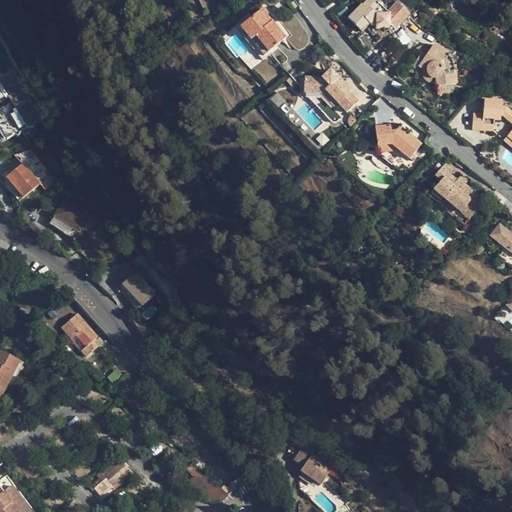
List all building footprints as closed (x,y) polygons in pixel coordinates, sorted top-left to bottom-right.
[(362,1),(347,17),(363,33),(370,24),(372,25),(375,25),(375,27),(391,27),(391,24),(396,29),(410,13),(397,1),(387,12),(377,12),(375,10),(380,4),(374,0),(365,0),(363,3),(362,1)] [(264,8),(259,12),(270,24),(273,22),(275,20),(264,8)] [(270,24),(259,12),(240,28),(264,57),(286,38),(273,22),(270,24)] [(436,88),(451,86),(457,86),(456,74),(453,74),(453,69),(451,63),(449,60),(446,57),(447,55),(433,46),(418,67),(421,69),(421,74),(423,78),(425,82),(428,84),(432,86),(436,86),(436,88)] [(305,94),(321,94),(325,91),(337,104),(347,113),(358,103),(349,93),(351,91),(339,78),(338,79),(330,70),(322,78),(305,78),(305,94)] [(295,91),(300,87),(291,76),(285,80),(295,91)] [(0,129),(6,139),(15,133),(20,136),(22,130),(27,127),(0,81),(0,129)] [(333,107),(337,104),(325,91),(321,94),(333,107)] [(499,122),(499,117),(500,109),(500,103),(483,102),(482,116),(472,115),(471,130),(492,132),(493,122),(499,122)] [(511,115),(505,110),(500,109),(499,117),(503,118),(511,125),(511,115)] [(423,148),(406,133),(402,136),(399,133),(394,134),(393,128),(376,130),(378,147),(392,145),(399,152),(387,153),(389,158),(403,171),(423,148)] [(379,154),(387,153),(399,152),(392,145),(378,147),(379,154)] [(52,175),(30,148),(17,155),(24,164),(42,184),(52,175)] [(401,174),(403,171),(389,158),(387,153),(379,154),(379,155),(401,174)] [(24,199),(42,184),(24,164),(8,177),(16,184),(17,183),(24,191),(20,194),(24,199)] [(480,198),(464,185),(460,189),(454,185),(457,182),(449,176),(452,172),(445,165),(434,178),(437,181),(439,183),(427,197),(463,227),(478,209),(474,206),(480,198)] [(435,184),(437,181),(434,178),(425,171),(420,178),(428,185),(431,181),(435,184)] [(6,179),(13,186),(16,184),(8,177),(6,179)] [(461,178),(457,182),(454,185),(460,189),(464,185),(466,183),(461,178)] [(13,186),(20,194),(24,191),(17,183),(16,184),(13,186)] [(93,215),(68,198),(56,215),(81,233),(93,215)] [(81,233),(56,215),(51,224),(76,241),(81,233)] [(511,232),(501,224),(492,236),(503,245),(501,248),(503,250),(498,256),(511,267),(511,232)] [(155,291),(129,260),(117,270),(123,277),(120,280),(140,304),(155,291)] [(123,285),(119,288),(136,309),(140,305),(123,285)] [(77,313),(61,327),(71,339),(75,335),(85,347),(84,348),(88,353),(100,344),(95,338),(97,337),(77,313)] [(0,351),(0,396),(11,376),(14,378),(23,364),(0,351)] [(303,473),(311,479),(316,459),(311,457),(313,453),(303,447),(292,462),(302,469),(301,472),(303,473)] [(295,456),(297,452),(292,448),(289,453),(295,456)] [(332,466),(317,456),(316,459),(330,469),(332,466)] [(311,479),(321,485),(331,470),(330,469),(316,459),(311,479)] [(208,476),(192,461),(185,469),(193,476),(195,477),(206,487),(200,493),(210,502),(221,501),(228,495),(208,476)] [(103,477),(106,480),(112,487),(114,489),(131,474),(121,462),(103,477)] [(300,489),(306,494),(308,489),(311,479),(303,473),(299,478),(300,489)] [(189,483),(200,493),(206,487),(195,477),(193,476),(192,478),(190,480),(191,481),(189,483)] [(311,500),(321,485),(311,479),(308,489),(306,494),(311,500)] [(100,497),(112,487),(106,480),(94,489),(100,497)] [(27,511),(18,499),(19,498),(10,486),(3,492),(0,494),(0,511),(27,511)] [(20,497),(19,498),(18,499),(27,511),(30,511),(31,511),(20,497)]
